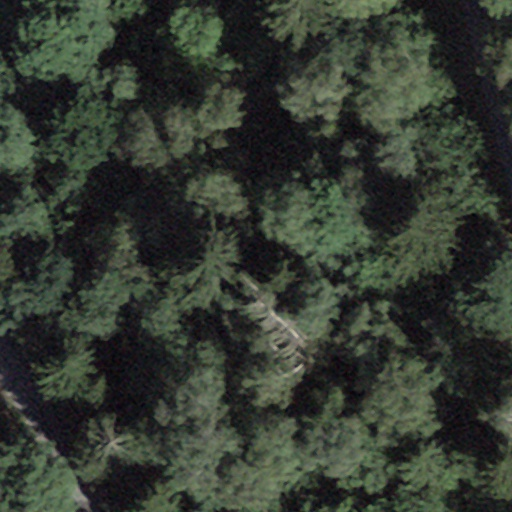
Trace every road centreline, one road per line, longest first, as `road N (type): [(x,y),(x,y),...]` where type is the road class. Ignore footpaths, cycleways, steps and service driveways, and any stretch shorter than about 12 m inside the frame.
road 1 (track): [(0,358),(103,511)]
road 2 (track): [(511,155),(482,0)]
